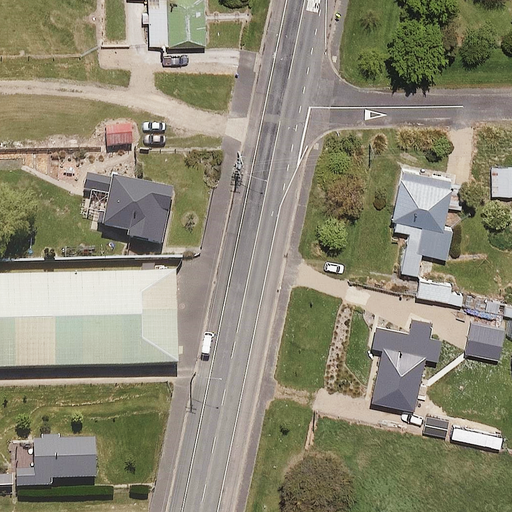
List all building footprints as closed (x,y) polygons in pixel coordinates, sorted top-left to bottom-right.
[(149,0),(149,3),(143,3),(144,22),(150,22),(151,43),(206,40),(204,0),(149,0)] [(129,45),(104,44),(103,64),(129,64),(129,45)] [(132,143),(131,124),(105,126),(107,145),(132,143)] [(511,164),(491,165),(492,192),(511,191),(511,164)] [(172,187),(87,172),(84,189),(97,191),(92,223),(129,229),(127,236),(163,242),(172,187)] [(451,181),(401,173),(392,226),(409,229),(402,268),(418,271),(421,249),(447,253),(452,224),(443,222),(451,181)] [(0,366),(178,362),(175,269),(0,273),(0,366)] [(433,319),(409,314),(406,328),(376,322),(372,340),(383,343),(372,395),(413,405),(425,352),(437,355),(442,335),(430,333),(433,319)] [(34,438),(34,442),(11,442),(12,472),(0,472),(0,479),(0,485),(52,484),(52,477),(95,476),(95,437),(34,438)]
